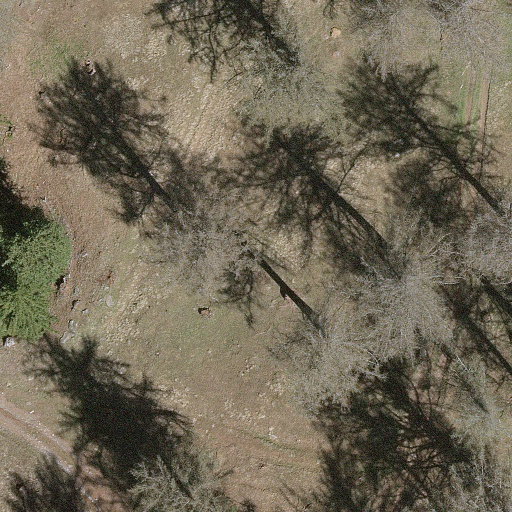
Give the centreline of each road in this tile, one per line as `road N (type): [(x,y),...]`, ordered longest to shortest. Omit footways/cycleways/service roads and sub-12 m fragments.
road 1 (track): [(475,0),(448,293),(393,511)]
road 2 (track): [(95,511),(59,464),(0,422)]
